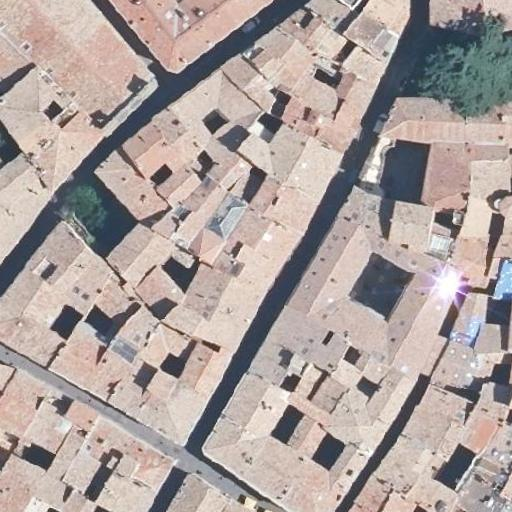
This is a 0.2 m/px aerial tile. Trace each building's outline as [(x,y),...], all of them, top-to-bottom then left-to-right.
[(0,0),(0,33),(35,67),(41,62),(68,89),(107,129),(109,127),(125,112),(157,81),(150,72),(89,0),(0,0)] [(110,0),(167,67),(169,68),(178,70),(196,55),(260,8),(270,0),(110,0)] [(338,28),(344,33),(361,13),(354,8),(354,7),(354,6),(358,0),(397,0),(408,8),(408,0),(314,0),(308,6),(338,28)] [(369,0),(363,10),(399,37),(403,27),(408,15),(408,8),(397,0),(369,0)] [(431,0),(432,6),(432,24),(482,36),(483,0),(431,0)] [(511,0),(483,0),(482,36),(511,27),(511,0)] [(312,49),(330,59),(348,35),(344,33),(338,28),(308,6),(297,15),(290,20),(281,26),(312,49)] [(344,33),(348,35),(358,43),(387,64),(392,52),(399,37),(363,10),(361,13),(344,33)] [(272,82),(280,90),(282,88),(293,95),(317,111),(335,119),(345,99),(365,111),(369,103),(370,102),(377,86),(342,65),(330,59),(312,49),(281,26),(258,43),(266,49),(252,60),(245,52),(224,68),(246,91),(269,112),(278,99),(267,87),(272,82)] [(0,87),(6,93),(0,99),(0,114),(26,151),(49,183),(52,194),(60,184),(80,160),(105,132),(107,129),(68,89),(41,62),(35,67),(0,33),(0,87)] [(358,43),(342,65),(377,86),(382,75),(387,64),(358,43)] [(254,129),(269,112),(246,91),(224,68),(200,85),(171,106),(205,149),(207,147),(218,161),(238,148),(254,129)] [(351,139),(365,111),(345,99),(335,119),(317,111),(293,95),(280,118),(285,121),(287,122),(343,154),(351,139)] [(391,237),(391,242),(409,244),(409,249),(425,251),(448,260),(451,251),(443,247),(445,239),(454,242),(458,230),(432,221),(434,211),(454,214),(453,218),(455,223),(462,224),(464,224),(472,177),(471,160),(510,157),(510,152),(509,146),(511,146),(511,97),(457,97),(400,97),(398,97),(373,152),(369,161),(356,188),(341,214),(368,228),(369,226),(391,237)] [(310,220),(320,199),(289,182),(271,172),(265,181),(250,170),(256,162),(251,158),(238,148),(218,161),(208,174),(195,157),(205,149),(171,106),(167,109),(157,116),(152,121),(188,164),(203,181),(208,175),(247,204),(265,215),(302,234),(309,221),(310,220)] [(186,198),(203,181),(188,164),(152,121),(138,131),(126,141),(123,144),(148,178),(150,177),(166,163),(167,162),(167,163),(168,163),(175,172),(175,173),(158,187),(175,207),(181,203),(186,198)] [(254,129),(238,148),(251,158),(256,162),(271,172),(289,182),(320,199),(331,177),(343,154),(287,122),(273,142),(254,129)] [(137,287),(136,289),(148,301),(164,318),(222,345),(235,350),(248,324),(266,291),(214,263),(174,240),(153,227),(175,207),(158,187),(150,177),(148,178),(123,144),(100,166),(100,167),(144,218),(108,254),(109,255),(107,257),(116,267),(130,280),(137,287)] [(0,261),(9,251),(24,233),(30,225),(52,194),(49,183),(26,151),(6,164),(0,153),(0,261)] [(462,224),(461,231),(488,231),(491,228),(495,223),(497,209),(509,215),(511,215),(511,151),(510,152),(510,157),(471,160),(472,177),(464,224),(462,224)] [(297,242),(302,234),(265,215),(247,204),(208,175),(203,181),(186,198),(181,203),(175,207),(153,227),(174,240),(214,263),(266,291),(281,268),(289,255),(297,242)] [(49,240),(29,266),(70,297),(67,301),(85,313),(87,315),(95,301),(114,271),(114,270),(104,259),(107,257),(109,255),(108,254),(71,211),(68,216),(67,217),(62,222),(49,240)] [(352,341),(364,348),(375,355),(392,364),(410,376),(416,379),(418,375),(420,371),(434,339),(458,282),(459,281),(460,278),(463,270),(454,266),(453,264),(452,263),(450,261),(448,260),(425,251),(409,249),(409,244),(391,242),(391,237),(369,226),(368,228),(341,214),(308,273),(290,304),(331,328),(336,331),(352,341)] [(501,233),(500,235),(511,235),(511,215),(509,215),(502,233),(501,233)] [(461,231),(458,230),(454,242),(451,251),(448,260),(450,261),(452,263),(453,264),(454,266),(463,270),(460,278),(459,281),(458,282),(486,286),(488,276),(496,249),(488,246),(491,232),(488,231),(461,231)] [(496,249),(488,276),(500,277),(506,257),(511,257),(511,235),(500,235),(496,249)] [(494,294),(493,294),(493,297),(498,298),(511,298),(511,257),(506,257),(500,277),(494,294)] [(0,336),(34,356),(50,366),(68,339),(50,327),(67,301),(70,297),(29,266),(0,302),(0,336)] [(134,364),(161,322),(159,319),(146,303),(148,301),(136,289),(137,287),(130,280),(123,284),(114,272),(114,271),(95,301),(118,322),(109,334),(85,320),(87,315),(85,313),(68,339),(50,366),(93,391),(109,400),(124,375),(126,376),(133,363),(134,364)] [(467,301),(456,328),(477,336),(478,335),(481,326),(482,320),(511,325),(511,348),(511,317),(497,316),(498,298),(493,297),(493,294),(488,293),(487,292),(472,289),(467,301)] [(331,328),(290,304),(272,334),(251,370),(277,383),(278,384),(288,366),(304,375),(313,360),(327,366),(331,369),(334,370),(343,356),(352,341),(336,331),(329,344),(323,341),(331,328)] [(477,336),(457,393),(480,403),(489,380),(495,361),(497,361),(511,361),(511,348),(511,325),(482,320),(481,326),(478,335),(477,336)] [(134,364),(133,363),(126,376),(124,375),(109,400),(153,426),(185,444),(212,394),(235,350),(222,345),(220,350),(161,322),(134,364)] [(457,393),(477,336),(456,328),(448,344),(437,369),(431,382),(457,393)] [(423,378),(431,382),(437,369),(448,344),(440,343),(434,339),(420,371),(418,375),(423,378)] [(213,454),(259,486),(279,499),(298,511),(331,511),(339,501),(389,424),(396,414),(408,393),(416,379),(410,376),(392,364),(375,355),(364,348),(356,364),(343,356),(334,370),(331,369),(312,399),(308,396),(327,366),(313,360),(304,375),(292,392),(278,384),(277,383),(251,370),(225,417),(222,422),(209,443),(209,446),(209,449),(211,452),(213,454)] [(0,399),(1,400),(4,397),(6,391),(8,390),(8,389),(11,385),(19,369),(0,363),(0,399)] [(30,376),(19,369),(11,385),(8,389),(8,390),(6,391),(4,397),(1,400),(0,399),(0,476),(11,456),(7,454),(14,441),(4,436),(9,427),(19,433),(24,435),(35,419),(52,389),(30,376)] [(480,403),(479,408),(503,421),(505,417),(506,418),(511,406),(511,405),(511,385),(510,384),(489,380),(480,403)] [(376,474),(419,501),(431,510),(435,511),(449,511),(456,501),(470,511),(511,511),(511,421),(508,419),(506,419),(506,418),(505,417),(503,421),(479,408),(480,403),(457,393),(431,382),(420,404),(414,415),(382,464),(376,474)] [(79,404),(52,389),(35,419),(24,435),(19,433),(14,441),(7,454),(11,456),(14,451),(47,467),(47,470),(64,478),(80,448),(91,429),(93,428),(98,415),(79,404)] [(134,475),(157,489),(171,465),(174,460),(141,441),(98,415),(93,428),(91,429),(80,448),(103,460),(116,467),(133,476),(134,475)] [(76,484),(68,505),(63,511),(143,511),(153,497),(157,489),(134,475),(133,476),(116,467),(106,486),(100,483),(93,496),(86,492),(93,480),(103,460),(80,448),(64,478),(76,484)] [(0,511),(63,511),(68,505),(76,484),(64,478),(47,470),(47,467),(14,451),(11,456),(0,476),(0,511)] [(106,486),(116,467),(103,460),(93,480),(100,483),(106,486)] [(168,511),(253,511),(236,501),(191,472),(179,493),(168,511)] [(376,474),(357,501),(372,511),(470,511),(456,501),(449,511),(435,511),(431,510),(429,511),(413,511),(419,501),(376,474)] [(93,496),(100,483),(93,480),(86,492),(93,496)] [(372,511),(357,501),(349,511),(372,511)]
